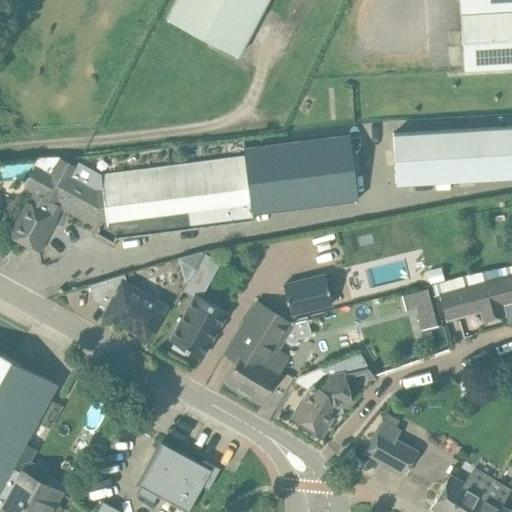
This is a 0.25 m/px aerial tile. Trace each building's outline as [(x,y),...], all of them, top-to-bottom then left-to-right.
[(267,0),(175,0),(167,18),(238,55),(267,0)] [(511,0),(459,0),(460,13),(511,9),(511,0)] [(511,9),(460,13),(463,69),(511,66),(511,9)] [(395,183),(511,175),(511,124),(392,132),(395,183)] [(347,134),(241,148),(242,154),(250,213),(355,199),(347,134)] [(115,237),(251,219),(250,213),(242,154),(85,175),(85,178),(73,171),(72,172),(55,163),(51,171),(35,163),(23,185),(37,193),(61,206),(98,226),(95,232),(113,242),(115,237)] [(37,193),(31,203),(28,202),(9,235),(39,251),(57,217),(55,217),(61,206),(37,193)] [(186,283),(190,282),(200,263),(205,255),(204,254),(203,251),(178,258),(186,283)] [(200,263),(215,271),(220,261),(205,253),(204,254),(205,255),(200,263)] [(446,318),(476,310),(479,309),(483,321),(506,315),(503,305),(511,302),(511,272),(488,279),(485,269),(432,284),(435,296),(440,294),(446,318)] [(123,282),(126,277),(125,272),(90,283),(95,298),(109,306),(105,313),(147,336),(165,305),(123,282)] [(291,316),(334,306),(326,273),(283,283),(291,316)] [(427,288),(401,295),(405,310),(416,307),(422,329),(437,325),(427,288)] [(170,339),(175,341),(172,346),(184,352),(187,348),(202,356),(227,310),(196,293),(170,339)] [(260,400),(277,371),(270,367),(296,325),(256,300),(223,353),(237,362),(227,380),(260,400)] [(0,378),(12,357),(0,350),(0,378)] [(12,357),(0,378),(0,485),(11,466),(57,382),(12,357)] [(342,371),(332,374),(320,365),(297,375),(294,380),(308,389),(292,415),(322,433),(331,417),(330,412),(339,409),(338,404),(350,401),(342,371)] [(398,429),(395,427),(399,420),(386,413),(382,420),(381,419),(363,451),(403,473),(416,450),(394,438),(398,429)] [(161,439),(137,483),(188,511),(212,467),(161,439)] [(428,442),(411,474),(435,486),(452,454),(428,442)] [(53,511),(57,505),(52,502),(58,491),(11,466),(0,485),(0,488),(12,495),(4,510),(7,511),(53,511)] [(439,511),(477,511),(487,496),(449,474),(430,507),(439,511)] [(511,511),(487,496),(477,511),(511,511)] [(119,511),(120,511),(102,502),(95,511),(119,511)]
